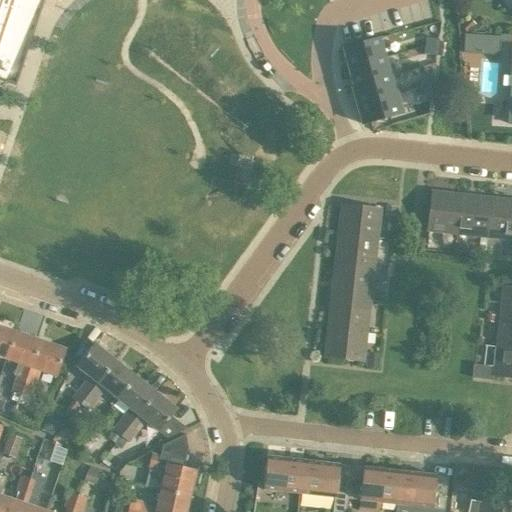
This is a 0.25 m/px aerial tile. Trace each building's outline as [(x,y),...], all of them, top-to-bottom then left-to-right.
[(0,0),(0,79),(16,85),(44,0),(0,0)] [(462,35),(461,54),(497,56),(498,42),(511,43),(511,36),(498,35),(497,37),(462,35)] [(379,38),(341,49),(347,68),(384,58),(379,38)] [(425,46),(437,48),(438,40),(426,38),(425,46)] [(437,48),(425,46),(424,54),(436,56),(437,48)] [(384,58),(347,68),(352,87),(389,76),(384,58)] [(389,76),(352,87),(357,105),(395,95),(389,76)] [(420,87),(432,89),(433,81),(422,80),(421,79),(420,87)] [(432,89),(420,87),(419,95),(431,97),(432,89)] [(395,95),(357,105),(363,124),(400,114),(395,95)] [(429,230),(457,233),(462,193),(433,190),(429,230)] [(457,233),(489,237),(493,197),(462,193),(457,233)] [(489,237),(511,239),(511,199),(493,197),(489,237)] [(342,203),(339,232),(379,237),(382,208),(342,203)] [(339,232),(335,264),(375,268),(379,237),(339,232)] [(335,264),(332,295),(372,300),(375,268),(335,264)] [(511,287),(504,287),(501,315),(511,316),(511,287)] [(332,295),(328,327),(368,331),(372,300),(332,295)] [(511,316),(501,315),(497,347),(511,348),(511,316)] [(0,356),(6,359),(15,332),(0,326),(0,356)] [(368,331),(328,327),(325,355),(365,360),(368,331)] [(10,389),(21,393),(40,340),(15,332),(6,359),(19,363),(10,389)] [(40,340),(21,393),(18,403),(27,406),(39,370),(55,376),(65,349),(40,340)] [(71,398),(79,404),(114,360),(93,344),(75,366),(88,376),(71,398)] [(511,348),(497,347),(494,376),(511,377),(511,348)] [(104,390),(116,399),(134,376),(114,360),(79,404),(87,411),(104,390)] [(107,437),(114,443),(155,393),(134,376),(116,399),(128,408),(111,429),(113,430),(107,437)] [(155,393),(114,443),(115,444),(114,444),(120,449),(126,441),(128,443),(145,422),(157,432),(166,439),(183,430),(180,424),(170,416),(175,409),(155,393)] [(1,453),(14,458),(18,449),(27,452),(31,441),(8,433),(1,453)] [(163,473),(159,490),(189,496),(194,471),(183,468),(187,449),(185,435),(162,446),(159,455),(151,453),(147,470),(163,473)] [(43,455),(53,457),(51,470),(65,472),(69,445),(46,441),(43,455)] [(263,489),(299,493),(303,460),(267,456),(263,489)] [(303,460),(299,493),(333,497),(331,511),(345,511),(346,499),(347,499),(349,485),(337,484),(339,464),(303,460)] [(452,484),(464,485),(466,464),(454,463),(452,484)] [(464,485),(474,487),(477,466),(466,464),(464,485)] [(474,487),(485,488),(488,467),(477,466),(474,487)] [(361,487),(349,485),(347,499),(358,500),(357,511),(368,511),(374,511),(382,502),(396,504),(399,471),(363,467),(361,487)] [(488,467),(485,488),(497,490),(500,469),(488,467)] [(436,475),(399,471),(396,504),(430,508),(432,508),(436,475)] [(0,511),(18,511),(29,479),(19,475),(14,491),(16,492),(13,500),(0,495),(0,511)] [(18,511),(44,511),(45,511),(29,506),(31,498),(32,498),(38,482),(29,479),(18,511)] [(130,498),(127,509),(141,511),(185,511),(189,496),(159,490),(156,507),(145,504),(145,502),(130,498)] [(68,491),(62,508),(65,509),(72,511),(78,494),(68,491)] [(71,511),(81,511),(86,499),(87,497),(78,494),(72,511),(71,511)] [(511,511),(511,507),(483,502),(482,502),(470,500),(467,511),(511,511)]
